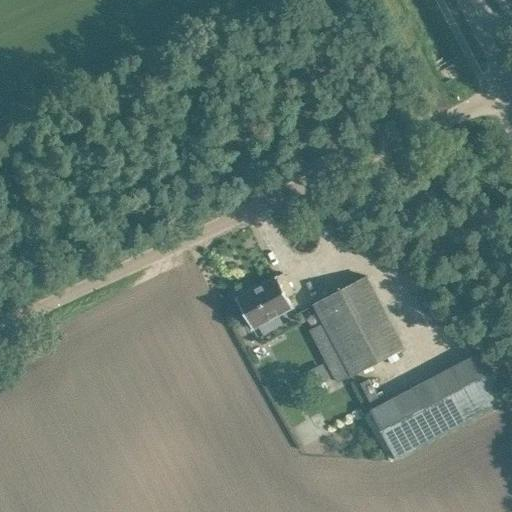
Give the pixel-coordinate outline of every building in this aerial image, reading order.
[(446,176),(452,186),(462,181),(456,171),(446,176)] [(394,215),(389,224),(401,231),(406,221),(394,215)] [(405,347),(377,294),(367,276),(314,304),(324,322),(352,375),(405,347)] [(253,329),(293,307),(277,277),(237,299),(253,329)] [(503,404),(509,400),(483,351),(370,410),(396,460),(463,425),(503,404)] [(323,368),(309,375),(315,386),(328,379),(323,368)] [(325,381),(317,386),(321,393),(329,388),(325,381)]
